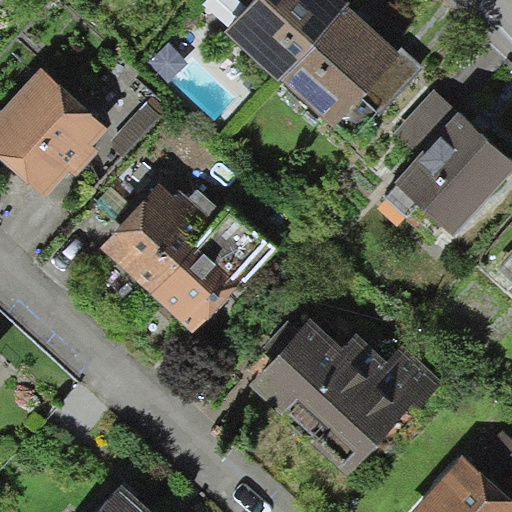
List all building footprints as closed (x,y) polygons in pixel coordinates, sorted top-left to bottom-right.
[(330,126),(398,50),(343,0),(266,0),(233,37),(330,126)] [(0,151),(48,193),(104,128),(38,71),(0,115),(0,151)] [(391,189),(451,243),(511,175),(511,165),(434,96),(402,131),(424,152),(391,189)] [(106,249),(195,326),(262,249),(173,173),(106,249)] [(246,389),(351,483),(438,386),(363,319),(335,350),(305,324),(246,389)] [(420,511),(511,511),(511,509),(463,465),(420,511)] [(145,511),(120,490),(100,511),(145,511)]
